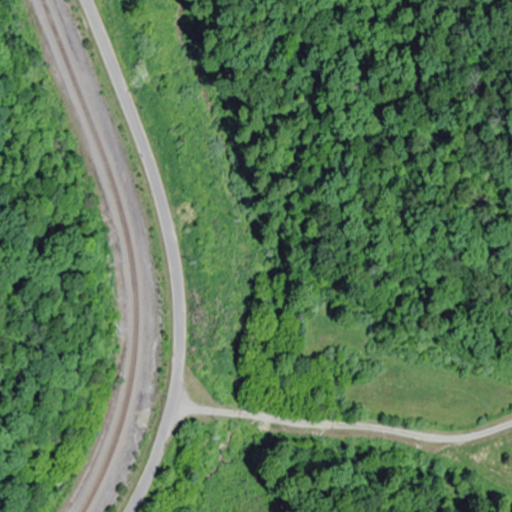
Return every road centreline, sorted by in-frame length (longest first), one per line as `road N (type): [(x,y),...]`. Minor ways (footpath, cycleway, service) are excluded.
road 1 (track): [(4,511),(67,421),(94,362),(89,206),(30,7),(19,0)]
road 2 (residential): [(132,511),(175,407),(179,293),(163,201),(85,0)]
